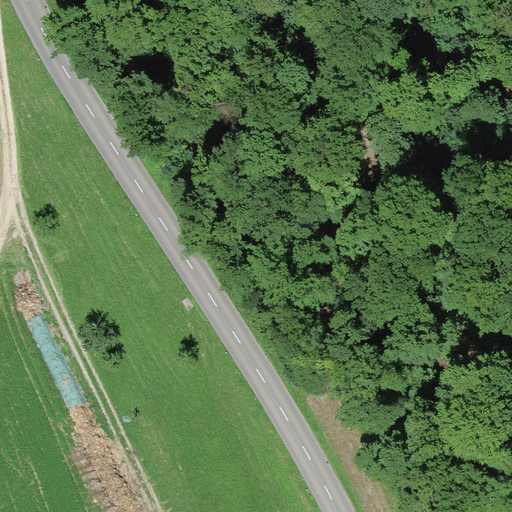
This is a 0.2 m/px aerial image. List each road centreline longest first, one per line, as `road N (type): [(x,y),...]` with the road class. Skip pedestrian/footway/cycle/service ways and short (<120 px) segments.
road 1 (secondary): [(24,0),(59,68),(251,355),(335,511)]
road 2 (track): [(304,0),(352,127),(476,343),(511,388)]
road 3 (track): [(124,451),(4,198)]
road 4 (track): [(167,0),(120,159)]
road 5 (track): [(0,88),(7,148),(0,224)]
